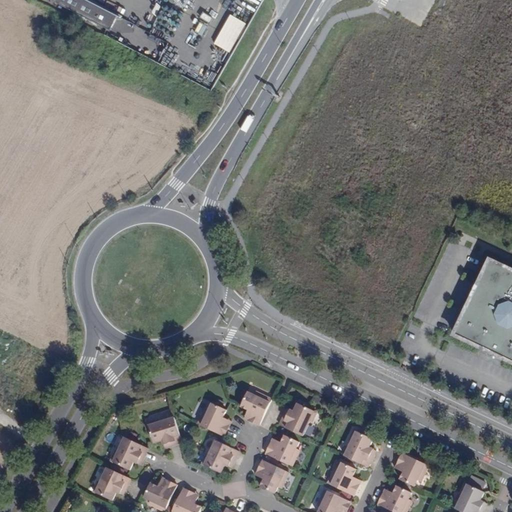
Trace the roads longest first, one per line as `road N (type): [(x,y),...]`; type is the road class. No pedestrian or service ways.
road 1 (unclassified): [(191,334),(229,335),(266,350),(511,469)]
road 2 (unclassified): [(511,444),(277,330),(232,299),(217,276)]
road 3 (primary): [(298,0),(224,123),(161,201),(141,214)]
road 4 (primary): [(93,315),(88,358),(0,511)]
road 5 (primary): [(26,511),(100,383),(147,348)]
road 6 (primary): [(209,248),(209,203),(262,104)]
road 7 (primary): [(141,214),(105,231),(88,255),(83,284),(93,315)]
road 8 (trunk): [(262,104),(328,0)]
